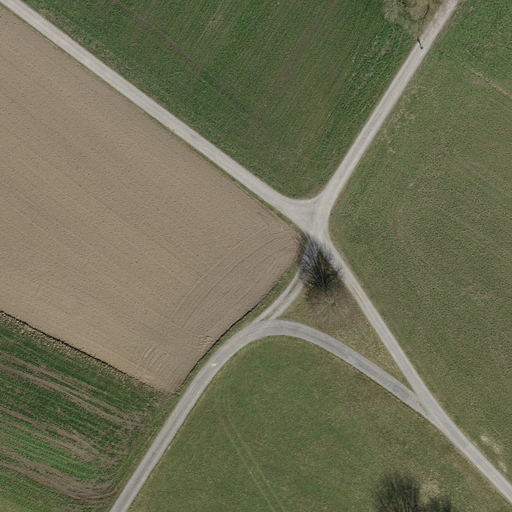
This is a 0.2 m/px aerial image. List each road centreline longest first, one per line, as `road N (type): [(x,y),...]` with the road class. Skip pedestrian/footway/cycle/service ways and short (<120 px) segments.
road 1 (track): [(121,511),(199,386),(249,331),(297,329),(322,338),(428,407)]
road 2 (track): [(12,0),(313,225)]
road 3 (track): [(313,225),(428,407),(511,493)]
road 4 (track): [(313,225),(451,0)]
road 5 (track): [(249,331),(298,284),(313,225)]
